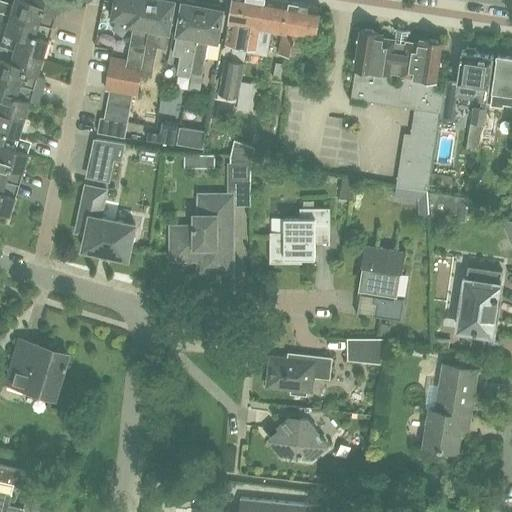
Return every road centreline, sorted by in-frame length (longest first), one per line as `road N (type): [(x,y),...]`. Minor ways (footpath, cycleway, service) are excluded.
road 1 (residential): [(38,275),(95,6)]
road 2 (residential): [(140,331),(214,333),(215,299),(326,302)]
road 3 (residential): [(123,511),(140,331)]
road 4 (residential): [(140,331),(132,305),(38,275)]
